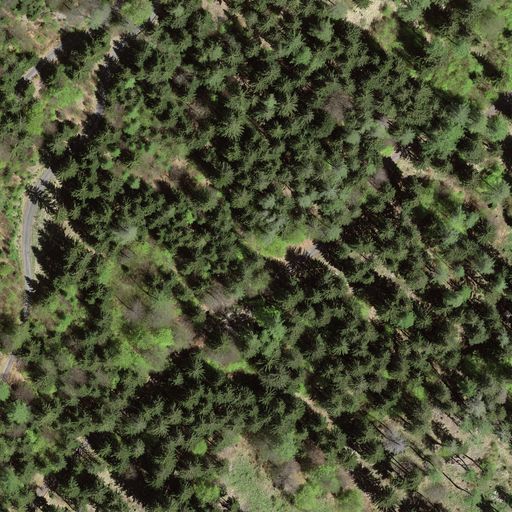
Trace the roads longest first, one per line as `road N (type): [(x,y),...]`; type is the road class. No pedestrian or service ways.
road 1 (track): [(511,94),(436,136),(308,251),(240,290),(47,482),(28,511)]
road 2 (track): [(0,415),(25,320),(24,216),(36,186),(101,99),(107,61),(151,14),(154,0)]
road 3 (track): [(117,0),(108,18),(53,50),(0,99)]
